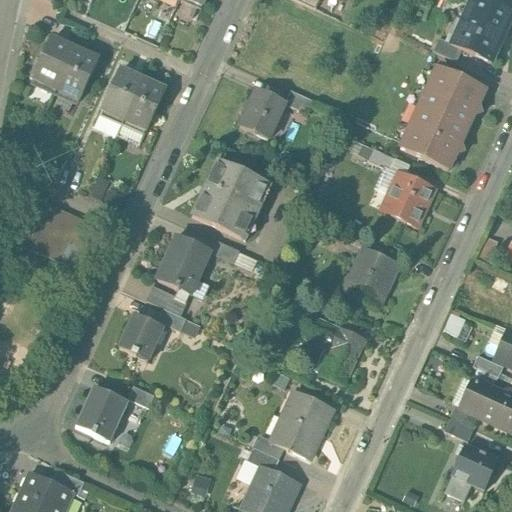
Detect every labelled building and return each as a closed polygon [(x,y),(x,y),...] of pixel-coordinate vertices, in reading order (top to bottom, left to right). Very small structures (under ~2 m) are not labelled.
[(207,0),(185,0),(203,8),(207,0)] [(321,0),(290,0),(316,12),(321,0)] [(511,15),(483,2),(477,0),(472,0),(461,24),(465,25),(454,47),(451,46),(451,47),(460,52),(491,66),(511,21),(511,15)] [(50,41),(32,82),(56,93),(75,52),(50,41)] [(451,47),(439,41),(433,54),(455,64),(460,52),(451,47)] [(98,62),(75,52),(56,93),(79,103),(98,62)] [(418,111),(467,133),(473,118),(480,116),(478,108),(485,93),(436,71),(418,111)] [(142,82),(119,72),(101,113),(123,123),(142,82)] [(165,92),(142,82),(123,123),(146,133),(165,92)] [(285,106),(257,93),(240,130),(267,143),(284,107),(285,106)] [(285,106),(284,107),(306,117),(312,104),(291,94),(285,106)] [(467,133),(418,111),(400,150),(448,173),(455,157),(462,155),(460,148),(467,133)] [(395,162),(373,152),(367,164),(390,175),(391,173),(390,173),(395,162)] [(268,188),(217,165),(192,220),(243,243),(268,188)] [(433,193),(399,177),(381,214),(416,230),(433,193)] [(102,200),(107,181),(98,179),(93,198),(102,200)] [(25,196),(14,218),(25,223),(36,201),(25,196)] [(36,201),(25,223),(27,224),(36,228),(46,206),(36,201)] [(57,211),(46,206),(36,228),(38,229),(47,233),(57,211)] [(68,216),(57,211),(47,233),(48,234),(58,238),(68,216)] [(79,221),(68,216),(58,238),(59,239),(69,243),(79,221)] [(25,223),(14,218),(4,240),(17,246),(27,224),(25,223)] [(79,221),(69,243),(70,244),(80,248),(90,226),(79,221)] [(36,228),(27,224),(17,246),(28,251),(38,229),(36,228)] [(90,226),(80,248),(91,253),(101,231),(90,226)] [(47,233),(38,229),(28,251),(38,256),(48,234),(47,233)] [(48,234),(38,256),(49,261),(59,239),(58,238),(48,234)] [(69,243),(59,239),(49,261),(59,266),(70,244),(69,243)] [(175,240),(155,283),(174,291),(174,292),(178,294),(178,293),(190,299),(210,256),(175,240)] [(80,248),(70,244),(59,266),(70,271),(80,248)] [(239,254),(219,245),(213,258),(233,267),(239,254)] [(91,253),(80,248),(70,271),(81,275),(91,253)] [(398,268),(365,252),(345,296),(379,311),(398,268)] [(186,305),(152,289),(145,304),(165,313),(180,320),(186,305)] [(180,320),(165,313),(160,326),(180,335),(185,322),(180,320)] [(445,335),(465,340),(469,320),(450,316),(445,335)] [(162,332),(133,318),(118,351),(132,358),(147,365),(162,332)] [(364,343),(340,332),(339,332),(311,319),(302,339),(331,351),(319,376),(343,388),(364,343)] [(360,338),(363,330),(341,320),(337,327),(360,338)] [(511,335),(507,333),(494,362),(511,370),(511,335)] [(502,370),(477,359),(472,370),(497,381),(502,370)] [(312,375),(290,365),(285,377),(307,387),(312,375)] [(505,398),(477,385),(465,413),(464,414),(478,421),(511,436),(511,434),(511,401),(511,397),(511,395),(507,393),(505,398)] [(154,399),(134,390),(128,403),(148,412),(154,399)] [(93,391),(76,430),(109,445),(126,406),(93,391)] [(332,412),(293,394),(270,443),(275,446),(274,448),(283,452),(309,463),(332,412)] [(465,413),(456,409),(450,421),(473,432),(478,421),(464,414),(465,413)] [(473,432),(450,421),(443,434),(467,445),(473,432)] [(270,443),(257,438),(252,450),(278,462),(283,452),(274,448),(275,446),(270,443)] [(497,464),(464,448),(464,450),(459,448),(455,456),(460,459),(450,479),(451,480),(444,496),(463,505),(470,489),(483,494),(491,478),(494,479),(499,467),(496,466),(497,464)] [(278,462),(252,450),(245,464),(261,472),(261,470),(272,475),(278,462)] [(272,475),(261,470),(261,472),(241,511),(285,511),(298,487),(272,475)] [(83,485),(56,473),(50,485),(73,495),(73,496),(77,499),(83,485)] [(50,485),(29,475),(14,507),(24,511),(65,511),(73,496),(73,495),(50,485)]
